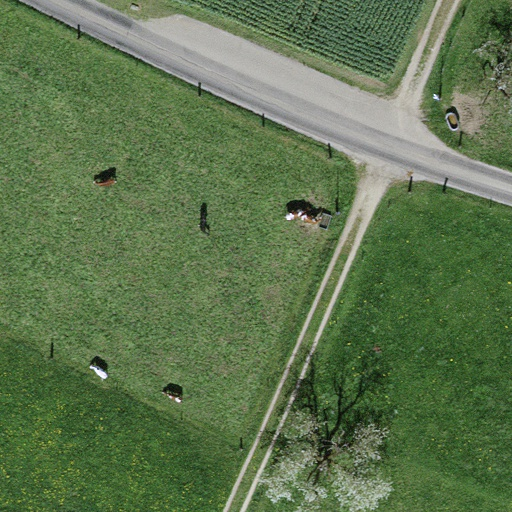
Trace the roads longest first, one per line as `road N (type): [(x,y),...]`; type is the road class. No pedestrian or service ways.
road 1 (track): [(239,511),(454,0)]
road 2 (residential): [(58,0),(385,160),(511,195)]
